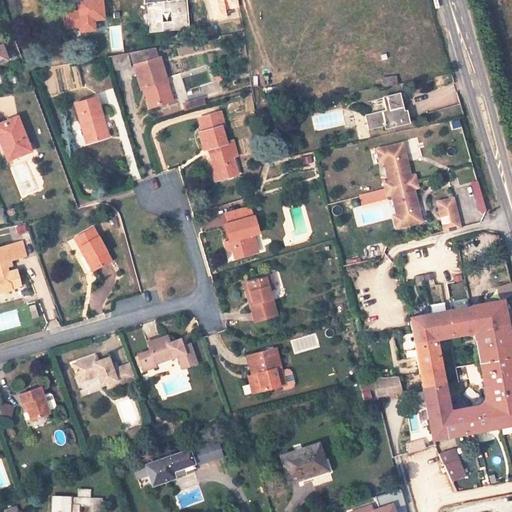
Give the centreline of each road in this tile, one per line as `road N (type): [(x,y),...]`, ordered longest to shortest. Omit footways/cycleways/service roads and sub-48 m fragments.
road 1 (residential): [(146,184),(174,208),(199,298),(0,354)]
road 2 (secondary): [(511,217),(452,0)]
